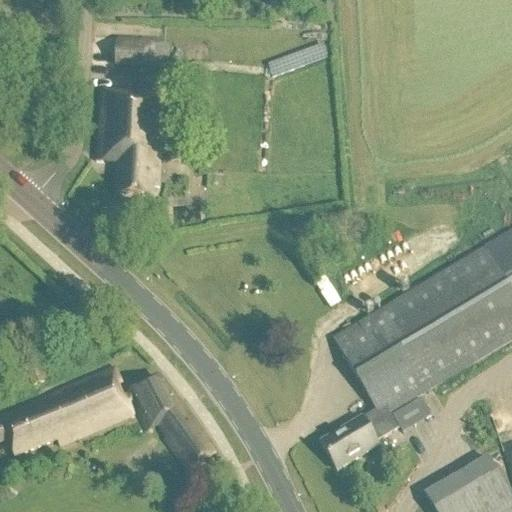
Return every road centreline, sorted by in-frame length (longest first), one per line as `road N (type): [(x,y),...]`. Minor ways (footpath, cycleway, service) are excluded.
road 1 (secondary): [(290,511),(237,413),(198,361),(30,199)]
road 2 (track): [(104,268),(130,250),(245,226),(405,207)]
road 3 (unclassified): [(30,199),(77,142),(86,0)]
